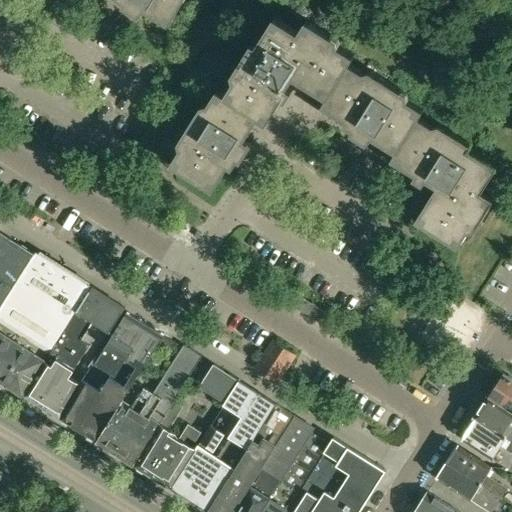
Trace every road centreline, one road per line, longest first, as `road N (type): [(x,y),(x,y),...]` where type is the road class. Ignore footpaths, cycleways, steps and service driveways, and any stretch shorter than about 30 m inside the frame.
road 1 (residential): [(438,424),(0,146)]
road 2 (primary): [(148,511),(0,420)]
